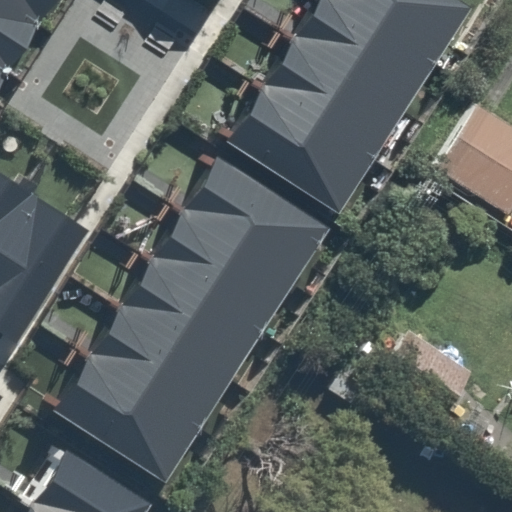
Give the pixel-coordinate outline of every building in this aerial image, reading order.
[(21,0),(0,0),(0,119),(135,195),(191,94),(21,0)] [(511,179),(511,117),(469,92),(425,164),(496,206),(511,179)] [(0,281),(9,288),(31,252),(5,236),(16,218),(101,269),(120,239),(0,165),(0,281)] [(265,242),(243,277),(292,308),(314,273),(265,242)] [(463,363),(392,322),(365,369),(435,410),(463,363)] [(290,368),(268,353),(241,394),(266,411),(284,384),(306,399),(325,370),(300,353),(290,368)] [(414,511),(511,511),(511,491),(449,454),(414,511)] [(174,511),(169,501),(141,511),(174,511)]
